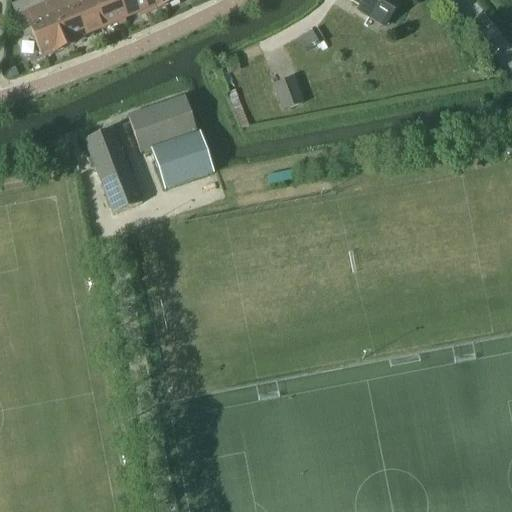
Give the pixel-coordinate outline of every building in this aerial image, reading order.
[(52,55),(62,51),(41,0),(31,0),(12,8),(24,36),(30,34),(39,57),(50,52),(52,55)] [(41,0),(62,51),(73,46),(72,43),(82,38),(65,0),(46,0),(43,2),(41,0)] [(90,0),(65,0),(82,38),(103,30),(90,0)] [(90,0),(103,30),(124,21),(115,0),(90,0)] [(115,0),(124,21),(145,12),(140,0),(115,0)] [(140,0),(145,12),(155,7),(157,11),(167,6),(164,0),(140,0)] [(344,0),(357,8),(355,12),(367,20),(369,17),(384,27),(399,4),(392,0),(344,0)] [(314,30),(305,36),(313,49),(322,43),(314,30)] [(214,64),(217,73),(224,70),(226,76),(239,71),(234,57),(214,64)] [(272,87),(281,113),(301,106),(291,79),(272,87)] [(241,132),(248,129),(233,92),(226,95),(241,132)] [(182,100),(127,119),(139,155),(149,152),(162,192),(212,175),(198,135),(194,137),(182,100)] [(111,131),(82,142),(111,217),(139,206),(111,131)]
